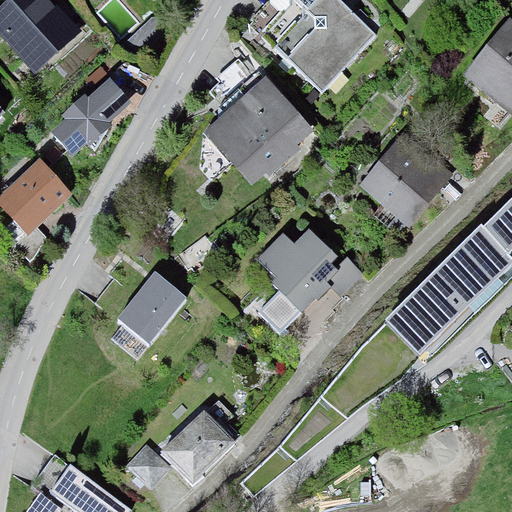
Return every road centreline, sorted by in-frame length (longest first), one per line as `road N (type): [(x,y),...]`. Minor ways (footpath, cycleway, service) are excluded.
road 1 (residential): [(229,0),(45,319),(0,462)]
road 2 (residential): [(175,511),(231,467),(511,168)]
road 3 (residential): [(511,290),(454,348),(240,511)]
